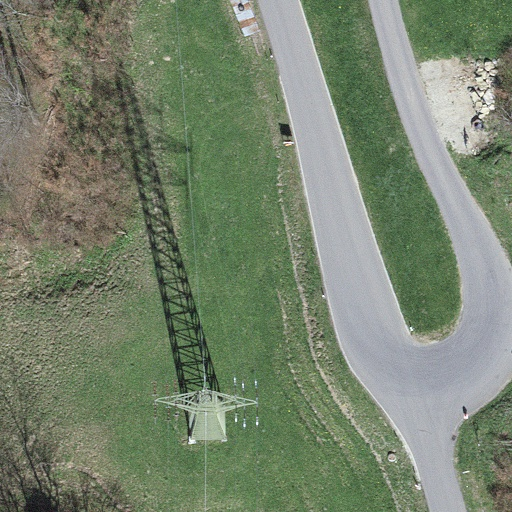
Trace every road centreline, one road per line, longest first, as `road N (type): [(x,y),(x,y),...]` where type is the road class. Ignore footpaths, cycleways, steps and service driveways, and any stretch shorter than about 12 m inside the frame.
road 1 (unclassified): [(420,400),(484,356),(481,278),(381,0)]
road 2 (unclassified): [(420,400),(371,368),(276,0)]
